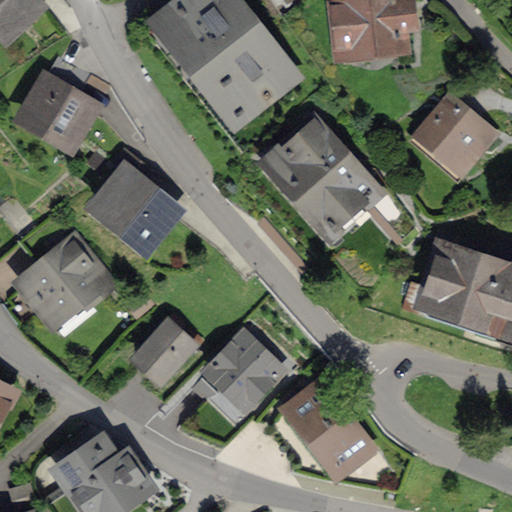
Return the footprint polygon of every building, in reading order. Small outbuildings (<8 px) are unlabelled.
[(0,0),(0,28),(6,36),(39,5),(34,0),(0,0)] [(290,76),(229,0),(190,0),(162,23),(237,118),(265,96),(267,99),(270,96),(268,94),(290,76)] [(373,0),(374,3),(337,8),(342,51),(401,44),(399,30),(411,28),(407,0),(373,0)] [(59,57),(23,116),(72,146),(94,109),(77,98),(90,76),(59,57)] [(452,161),(462,170),(492,135),(451,100),(434,120),(431,117),(418,132),(421,135),(420,136),(423,136),(436,148),(435,149),(451,160),(450,161),(452,161)] [(365,199),(402,240),(418,224),(387,179),(366,155),(359,161),(366,168),(357,176),(314,127),(273,164),(331,229),(365,199)] [(146,245),(174,210),(139,182),(150,169),(126,150),(115,163),(126,172),(99,207),(146,245)] [(0,209),(22,237),(35,227),(12,199),(0,209)] [(35,227),(22,237),(46,267),(26,283),(55,318),(83,295),(88,301),(108,285),(95,268),(93,270),(73,245),(80,240),(57,210),(35,228),(35,227)] [(511,272),(510,272),(443,250),(430,289),(411,283),(403,309),(511,344),(511,272)] [(172,315),(137,353),(165,380),(200,340),(189,330),(182,337),(176,332),(183,324),(172,315)] [(247,326),(206,369),(228,390),(231,386),(249,403),(286,364),(247,326)] [(338,469),(369,445),(323,386),(292,409),(338,469)] [(126,459),(116,466),(101,444),(62,471),(90,511),(110,511),(146,488),(126,459)]
